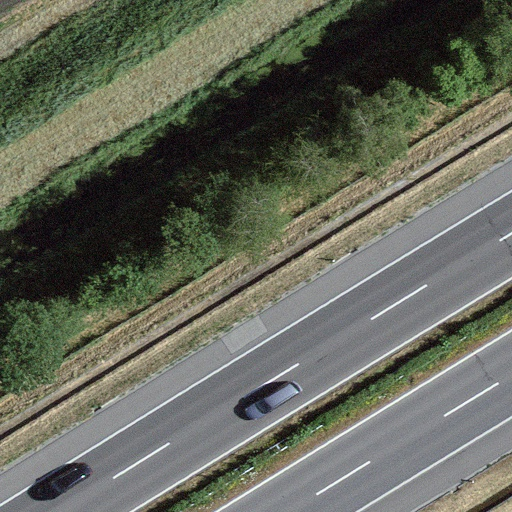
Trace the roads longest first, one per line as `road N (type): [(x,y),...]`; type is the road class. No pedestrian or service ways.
road 1 (motorway): [(511,233),(59,511)]
road 2 (motorway): [(289,511),(511,375)]
